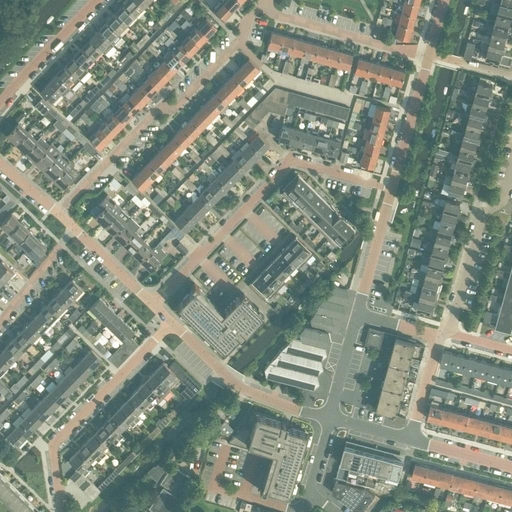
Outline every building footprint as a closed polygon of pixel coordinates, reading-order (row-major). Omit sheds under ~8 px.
[(136,0),(126,0),(123,3),(135,15),(143,7),(136,0)] [(224,19),(232,10),(222,0),(221,0),(213,9),(224,19)] [(222,0),(232,10),(241,1),(239,0),(222,0)] [(415,16),(418,4),(404,0),(401,12),(415,16)] [(493,0),(493,1),(490,11),(498,13),(511,17),(511,14),(511,5),(493,0)] [(123,3),(114,12),(126,24),(135,15),(123,3)] [(169,9),(172,12),(177,7),(174,4),(169,9)] [(114,12),(106,21),(118,32),(126,24),(114,12)] [(412,27),(415,16),(401,12),(397,23),(412,27)] [(188,13),(184,17),(189,21),(191,19),(197,26),(198,25),(208,35),(216,27),(206,17),(202,20),(196,14),(193,18),(188,13)] [(488,19),(487,22),(511,28),(511,25),(509,25),(511,17),(498,13),(496,21),(488,19)] [(161,24),(166,19),(162,16),(158,21),(161,24)] [(191,23),(185,29),(189,34),(200,44),(208,35),(198,25),(197,26),(191,19),(189,21),(191,23)] [(106,21),(98,30),(109,41),(113,45),(117,40),(121,36),(118,33),(118,32),(106,21)] [(161,24),(158,21),(152,26),(156,30),(161,24)] [(487,22),(486,27),(493,29),(492,35),(505,39),(507,32),(510,33),(511,28),(487,22)] [(409,39),(412,27),(397,23),(394,35),(409,39)] [(167,34),(171,30),(167,26),(163,30),(167,34)] [(98,30),(89,38),(101,50),(105,53),(113,45),(109,41),(98,30)] [(172,39),(176,35),(171,30),(167,34),(172,39)] [(162,31),(157,37),(162,42),(167,36),(162,31)] [(279,48),(283,34),(271,31),(267,45),(279,48)] [(145,41),(149,36),(146,33),(141,38),(145,41)] [(189,34),(181,42),(191,53),(200,44),(189,34)] [(290,52),(294,37),(283,34),(279,48),(290,52)] [(475,39),(474,42),(481,44),(505,50),(506,47),(503,46),(505,39),(492,35),(490,43),(482,41),(475,39)] [(302,55),(306,41),(294,37),(290,52),(302,55)] [(89,38),(81,47),(93,58),(101,50),(89,38)] [(139,47),(145,41),(141,38),(135,43),(139,47)] [(176,38),(168,47),(172,51),(183,61),(191,53),(181,42),(176,38)] [(313,58),(317,44),(306,41),(302,55),(313,58)] [(325,61),(329,47),(317,44),(313,58),(325,61)] [(481,44),(480,49),(488,51),(486,58),(499,62),(501,55),(504,55),(505,50),(481,44)] [(81,47),(73,56),(84,67),(93,58),(81,47)] [(156,56),(160,52),(155,47),(151,51),(156,56)] [(336,64),(340,50),(329,47),(325,61),(336,64)] [(168,48),(161,56),(164,60),(174,70),(183,61),(172,51),(172,52),(168,48)] [(128,59),(133,54),(129,50),(124,55),(128,59)] [(348,68),(352,54),(340,50),(336,64),(348,68)] [(465,50),(463,58),(471,60),(473,52),(465,50)] [(122,64),(128,59),(124,55),(119,61),(122,64)] [(73,56),(64,64),(80,79),(88,71),(84,67),(73,56)] [(365,75),(370,60),(358,57),(354,72),(365,75)] [(250,77),(259,68),(248,58),(240,67),(250,77)] [(164,60),(156,68),(166,78),(174,70),(164,60)] [(377,78),(381,63),(370,60),(365,75),(377,78)] [(388,82),(392,67),(381,63),(377,78),(388,82)] [(64,64),(56,73),(68,84),(67,84),(70,87),(71,88),(80,79),(64,64)] [(139,73),(143,69),(138,65),(134,69),(139,73)] [(242,86),(250,77),(240,67),(231,75),(242,86)] [(400,85),(404,70),(392,67),(388,82),(400,85)] [(110,70),(108,73),(111,76),(113,74),(116,71),(112,68),(110,70)] [(156,68),(147,77),(158,87),(166,78),(156,68)] [(102,78),(97,80),(102,85),(111,76),(108,73),(105,71),(103,74),(105,76),(102,78)] [(56,73),(48,81),(59,93),(63,89),(66,92),(70,87),(67,84),(68,84),(56,73)] [(234,94),(242,86),(231,75),(223,84),(234,94)] [(147,77),(139,86),(149,96),(158,87),(147,77)] [(48,81),(39,90),(51,101),(59,93),(48,81)] [(470,86),(468,91),(492,97),(494,93),(491,92),(493,84),(479,81),(477,88),(470,86)] [(122,91),(126,87),(121,82),(117,86),(122,91)] [(225,103),(234,94),(223,84),(215,93),(225,103)] [(94,86),(90,90),(94,94),(95,92),(96,92),(99,89),(95,85),(94,86)] [(263,93),(264,92),(267,90),(262,85),(259,87),(258,89),(263,93)] [(139,86),(131,94),(141,105),(149,96),(139,86)] [(270,92),(265,97),(279,101),(282,89),(275,87),(270,92)] [(103,92),(102,93),(107,99),(112,94),(107,89),(103,92)] [(282,89),(279,101),(282,102),(285,102),(288,90),(282,89)] [(90,90),(85,96),(89,99),(94,94),(90,90)] [(288,90),(285,102),(288,103),(290,104),(294,92),(288,90)] [(468,91),(467,95),(475,97),(473,103),(487,107),(488,101),(491,101),(492,97),(468,91)] [(294,92),(290,104),(296,105),(299,94),(294,92)] [(217,112),(225,103),(215,93),(207,101),(217,112)] [(131,94),(122,103),(133,113),(141,105),(131,94)] [(299,94),(296,105),(301,107),(305,95),(299,94)] [(101,103),(104,99),(100,95),(90,106),(94,110),(101,103)] [(305,95),(301,107),(307,108),(310,97),(305,95)] [(390,95),(388,101),(395,103),(396,97),(390,95)] [(242,106),(246,102),(241,97),(238,101),(242,106)] [(265,97),(260,103),(268,111),(279,114),(282,102),(279,101),(265,97)] [(310,97),(307,108),(312,110),(316,98),(310,97)] [(42,98),(34,106),(43,114),(50,106),(42,98)] [(316,98),(312,110),(318,112),(321,100),(316,98)] [(109,104),(104,99),(101,103),(105,108),(107,106),(109,104)] [(118,99),(110,108),(114,112),(124,122),(133,113),(122,103),(118,99)] [(321,100),(318,112),(324,113),(327,101),(321,100)] [(209,120),(217,112),(207,101),(198,110),(209,120)] [(327,101),(324,113),(329,115),(333,103),(327,101)] [(79,102),(73,108),(77,111),(82,106),(79,102)] [(247,110),(251,106),(246,102),(242,106),(247,110)] [(282,102),(279,114),(284,115),(285,112),(287,107),(288,103),(285,102),(282,102)] [(463,109),(462,112),(486,119),(487,115),(485,115),(487,107),(473,103),(468,102),(466,109),(464,109),(463,109)] [(260,103),(252,111),(260,119),(268,111),(260,103)] [(333,103),(329,115),(335,116),(338,105),(333,103)] [(338,105),(335,116),(341,118),(344,106),(338,105)] [(375,105),(371,117),(386,121),(390,109),(375,105)] [(50,106),(43,114),(43,115),(47,118),(49,120),(57,112),(50,106)] [(344,106),(341,118),(346,120),(349,108),(344,106)] [(68,113),(72,116),(77,111),(73,108),(68,113)] [(204,132),(207,128),(204,125),(209,120),(198,110),(190,118),(201,129),(204,132)] [(84,111),(79,116),(84,120),(88,116),(84,111)] [(252,111),(248,115),(256,123),(260,119),(252,111)] [(114,112),(106,120),(116,130),(124,122),(114,112)] [(462,112),(461,117),(464,118),(462,124),(467,126),(481,129),(482,122),(485,123),(486,119),(462,112)] [(21,113),(15,119),(18,122),(24,116),(21,113)] [(225,123),(230,118),(225,114),(220,118),(225,123)] [(248,115),(244,120),(252,128),(256,123),(248,115)] [(61,116),(57,119),(66,127),(69,124),(61,116)] [(88,116),(84,120),(89,125),(93,120),(88,116)] [(322,117),(320,122),(331,126),(333,120),(322,117)] [(371,117),(368,129),(383,133),(386,121),(371,117)] [(192,137),(201,129),(190,118),(182,127),(192,137)] [(230,128),(235,123),(230,118),(225,123),(230,128)] [(106,120),(97,129),(108,139),(116,130),(106,120)] [(16,143),(27,131),(18,123),(7,134),(16,143)] [(348,123),(348,126),(357,129),(362,130),(362,131),(364,131),(364,132),(367,133),(365,140),(380,144),(383,133),(368,129),(363,127),(353,124),(348,123)] [(69,124),(66,127),(74,136),(78,133),(69,124)] [(282,125),(278,139),(290,142),(294,128),(282,125)] [(451,129),(450,133),(456,134),(480,141),(481,138),(479,137),(481,129),(467,126),(465,133),(451,129)] [(184,146),(192,137),(182,127),(173,136),(184,146)] [(238,135),(241,131),(237,127),(233,130),(238,135)] [(294,128),(290,142),(301,146),(305,132),(294,128)] [(97,129),(89,138),(99,148),(108,139),(97,129)] [(219,130),(215,133),(219,138),(223,134),(219,130)] [(305,132),(301,146),(313,149),(316,135),(317,132),(312,130),(311,134),(305,132)] [(25,152),(36,140),(27,131),(16,143),(25,152)] [(208,141),(212,136),(208,132),(204,136),(208,141)] [(78,133),(74,136),(78,139),(84,145),(87,142),(81,136),(78,133)] [(316,135),(313,149),(324,152),(328,138),(329,135),(324,133),(323,137),(316,135)] [(260,153),(269,144),(258,134),(250,143),(260,153)] [(456,134),(455,139),(463,141),(461,147),(475,151),(476,145),(479,145),(480,141),(456,134)] [(40,136),(36,140),(25,152),(34,161),(45,149),(49,145),(40,136)] [(176,154),(184,146),(173,136),(165,144),(176,154)] [(213,145),(217,141),(212,136),(208,141),(213,145)] [(328,138),(324,152),(336,155),(341,138),(335,137),(334,140),(328,138)] [(365,140),(362,152),(377,156),(380,144),(365,140)] [(45,149),(34,161),(43,169),(60,151),(51,142),(45,149)] [(84,148),(82,150),(87,156),(90,153),(92,155),(96,151),(87,142),(84,145),(83,146),(84,148)] [(252,161),(260,153),(250,143),(241,151),(252,161)] [(167,163),(176,154),(165,144),(157,153),(167,163)] [(221,152),(225,148),(220,144),(216,148),(221,152)] [(341,152),(339,161),(346,163),(349,153),(346,152),(346,151),(356,154),(357,150),(347,148),(342,146),(341,152)] [(451,153),(451,156),(474,162),(475,159),(472,159),(475,151),(461,147),(459,155),(451,153)] [(225,157),(229,153),(225,148),(221,152),(225,157)] [(191,158),(195,154),(191,149),(187,153),(191,158)] [(70,159),(60,151),(43,169),(52,178),(70,159)] [(243,170),(252,161),(241,151),(233,160),(243,170)] [(359,151),(357,156),(360,157),(358,164),(373,168),(377,156),(362,152),(359,151)] [(159,172),(167,163),(157,153),(148,161),(159,172)] [(196,163),(200,158),(195,154),(191,158),(196,163)] [(442,155),(441,158),(445,159),(457,162),(455,169),(468,173),(470,166),(473,167),(474,162),(451,156),(446,155),(443,154),(442,155)] [(70,159),(52,178),(61,187),(72,176),(67,171),(74,163),(70,159)] [(235,179),(243,170),(233,160),(225,169),(235,179)] [(151,180),(159,172),(148,161),(140,170),(151,180)] [(204,170),(208,165),(203,161),(197,168),(200,170),(202,168),(204,170)] [(435,176),(438,165),(432,163),(429,174),(435,176)] [(209,174),(213,170),(208,165),(204,170),(209,174)] [(175,175),(179,171),(174,167),(170,170),(175,175)] [(227,187),(235,179),(225,169),(216,177),(227,187)] [(445,174),(444,178),(468,185),(469,181),(466,180),(468,173),(455,169),(453,176),(445,174)] [(142,189),(151,180),(140,170),(131,179),(142,189)] [(180,180),(183,176),(179,171),(175,175),(180,180)] [(284,190),(281,193),(289,201),(292,198),(292,197),(306,183),(298,175),(284,190)] [(438,176),(437,181),(450,184),(448,192),(462,196),(464,188),(467,189),(468,185),(444,178),(438,176)] [(218,196),(227,187),(216,177),(208,186),(218,196)] [(114,178),(110,182),(115,184),(118,188),(121,184),(114,178)] [(187,187),(191,183),(187,179),(183,183),(187,187)] [(128,202),(135,195),(138,191),(129,182),(124,187),(119,193),(128,202)] [(192,191),(196,187),(191,183),(187,187),(192,191)] [(292,198),(289,201),(296,208),(299,205),(300,205),(314,191),(306,183),(292,197),(292,198)] [(159,192),(162,188),(158,184),(154,187),(159,192)] [(210,205),(218,196),(208,186),(199,194),(210,205)] [(163,196),(167,193),(162,188),(159,192),(163,196)] [(141,200),(144,197),(138,191),(135,195),(141,200)] [(299,205),(296,208),(304,216),(308,212),(322,198),(314,191),(300,205),(299,205)] [(202,213),(210,205),(199,194),(191,203),(202,213)] [(104,226),(116,214),(121,208),(107,195),(97,206),(101,211),(95,217),(104,226)] [(308,212),(304,216),(312,224),(315,220),(329,206),(322,198),(308,212)] [(422,204),(436,208),(460,214),(461,211),(458,210),(461,202),(447,198),(445,206),(423,200),(422,204)] [(153,212),(156,208),(150,202),(147,206),(153,212)] [(193,222),(202,213),(191,203),(183,212),(193,222)] [(315,220),(312,224),(320,231),(323,228),(337,213),(329,206),(315,220)] [(162,214),(156,208),(153,212),(158,217),(162,214)] [(459,218),(460,214),(436,208),(435,212),(443,214),(441,221),(454,224),(456,218),(459,218)] [(0,224),(8,232),(20,221),(11,212),(0,223),(0,224)] [(184,231),(193,222),(183,212),(174,221),(184,231)] [(323,228),(320,231),(327,239),(331,235),(345,221),(337,213),(323,228)] [(113,235),(125,222),(116,214),(104,226),(113,235)] [(17,241),(29,229),(20,221),(8,232),(17,241)] [(171,230),(174,226),(169,221),(165,224),(171,230)] [(331,235),(327,239),(335,247),(339,243),(353,229),(347,222),(345,221),(331,235)] [(452,231),(454,224),(441,221),(439,228),(431,226),(430,229),(454,236),(455,232),(452,231)] [(122,243),(134,231),(125,222),(113,235),(122,243)] [(179,240),(184,235),(174,226),(171,230),(170,231),(179,240)] [(26,249),(38,238),(29,229),(17,241),(26,249)] [(453,240),(454,236),(430,229),(429,234),(437,236),(435,243),(448,246),(450,239),(453,240)] [(131,252),(143,240),(134,231),(122,243),(131,252)] [(295,237),(288,245),(301,258),(305,261),(312,253),(309,250),(295,237)] [(46,246),(38,238),(26,249),(23,252),(36,264),(45,254),(42,251),(46,246)] [(141,261),(152,249),(143,240),(131,252),(141,261)] [(159,242),(152,249),(141,261),(150,270),(162,258),(166,254),(160,248),(162,246),(159,242)] [(425,248),(424,251),(448,258),(449,254),(446,254),(448,246),(435,243),(433,250),(425,248)] [(183,245),(178,250),(183,255),(188,250),(183,245)] [(288,245),(281,252),(294,265),(297,269),(305,261),(301,258),(288,245)] [(424,251),(423,256),(431,258),(429,265),(442,268),(444,261),(447,262),(448,258),(424,251)] [(12,264),(15,260),(7,252),(3,255),(12,264)] [(281,252),(274,259),(287,272),(294,265),(281,252)] [(1,259),(0,260),(0,276),(4,280),(12,271),(1,259)] [(274,259),(267,267),(280,280),(281,279),(287,272),(274,259)] [(21,272),(24,269),(15,260),(12,264),(21,272)] [(440,275),(442,268),(429,265),(427,271),(419,269),(412,268),(411,271),(442,280),(443,276),(440,275)] [(267,267),(260,274),(273,287),(276,290),(284,282),(281,279),(280,280),(267,267)] [(498,268),(496,273),(500,274),(509,277),(509,276),(511,277),(511,272),(510,272),(501,269),(498,268)] [(408,270),(407,275),(410,276),(419,278),(417,285),(439,291),(442,280),(411,271),(408,270)] [(260,274),(252,282),(255,285),(259,288),(262,291),(266,295),(269,298),(276,290),(273,287),(260,274)] [(63,288),(73,297),(81,288),(72,279),(63,288)] [(193,288),(176,305),(182,312),(184,310),(188,314),(187,316),(193,322),(195,321),(199,325),(198,326),(204,333),(205,331),(210,336),(208,337),(218,346),(219,345),(224,350),(234,339),(235,339),(238,335),(240,338),(263,314),(241,293),(223,311),(228,316),(225,319),(195,290),(198,287),(194,282),(190,286),(193,288)] [(315,311),(304,324),(328,330),(331,316),(339,318),(345,312),(342,304),(348,297),(346,288),(335,285),(314,307),(315,311)] [(405,289),(404,293),(436,302),(439,291),(417,285),(415,292),(405,289)] [(55,296),(65,306),(73,297),(63,288),(55,296)] [(491,293),(489,298),(502,302),(502,301),(511,304),(511,290),(509,290),(507,298),(503,297),(497,295),(491,293)] [(404,293),(403,297),(418,302),(416,309),(424,311),(424,314),(432,317),(436,302),(404,293)] [(88,304),(93,299),(89,295),(84,300),(88,304)] [(46,305),(56,314),(65,306),(55,296),(46,305)] [(98,316),(108,306),(99,297),(89,307),(98,316)] [(502,302),(498,314),(502,315),(511,317),(511,314),(511,304),(502,301),(502,302)] [(38,314),(48,323),(56,314),(46,305),(38,314)] [(107,324),(116,314),(108,306),(98,316),(107,324)] [(71,313),(75,317),(80,312),(75,308),(71,313)] [(67,317),(71,321),(75,317),(71,313),(67,317)] [(30,322),(39,332),(48,323),(38,314),(30,322)] [(115,332),(125,322),(116,314),(107,324),(115,332)] [(484,318),(482,324),(498,328),(506,330),(511,331),(511,328),(511,317),(502,315),(500,323),(496,322),(488,320),(484,318)] [(21,331),(31,340),(39,332),(30,322),(21,331)] [(125,340),(130,335),(134,331),(125,322),(115,332),(124,341),(125,340)] [(304,324),(292,336),(324,345),(328,330),(304,324)] [(77,329),(82,333),(85,329),(81,325),(77,329)] [(69,336),(73,331),(69,327),(64,332),(69,336)] [(381,346),(385,334),(370,330),(367,342),(381,346)] [(13,339),(23,349),(31,340),(21,331),(13,339)] [(134,349),(139,344),(130,335),(125,340),(134,349)] [(312,388),(319,382),(316,374),(324,345),(292,336),(264,368),(266,376),(312,388)] [(421,357),(425,345),(396,337),(392,349),(421,357)] [(5,348),(14,357),(23,349),(13,339),(5,348)] [(69,343),(72,347),(77,343),(73,339),(69,343)] [(57,348),(61,344),(57,340),(53,344),(57,348)] [(130,353),(134,349),(125,340),(124,341),(121,344),(130,353)] [(52,353),(57,348),(53,344),(48,349),(52,353)] [(125,358),(130,353),(121,344),(116,349),(125,358)] [(103,354),(107,350),(102,346),(100,348),(99,349),(103,354)] [(0,352),(0,360),(6,366),(14,357),(5,348),(0,352)] [(93,367),(102,358),(92,348),(83,357),(93,367)] [(121,362),(125,358),(116,349),(112,353),(121,362)] [(406,414),(421,357),(392,349),(376,407),(392,411),(390,417),(404,421),(406,414)] [(452,367),(456,353),(444,350),(440,364),(452,367)] [(36,362),(40,366),(48,357),(44,353),(36,362)] [(116,367),(121,362),(112,353),(107,358),(116,367)] [(464,370),(468,357),(456,353),(452,367),(464,370)] [(56,364),(60,360),(56,356),(52,361),(56,364)] [(85,376),(93,367),(83,357),(74,366),(85,376)] [(475,374),(479,360),(468,357),(464,370),(475,374)] [(487,377),(491,363),(479,360),(475,374),(487,377)] [(51,369),(56,364),(52,361),(47,365),(51,369)] [(168,367),(163,361),(154,370),(171,387),(179,378),(187,385),(180,393),(184,397),(183,398),(186,402),(201,387),(174,361),(168,367)] [(27,370),(32,375),(40,366),(36,362),(27,370)] [(498,380),(502,366),(491,363),(487,377),(498,380)] [(76,384),(85,376),(74,366),(66,374),(76,384)] [(510,383),(511,375),(511,368),(502,366),(498,380),(510,383)] [(164,397),(170,391),(168,389),(171,387),(154,370),(145,379),(164,397)] [(24,383),(28,379),(23,374),(19,379),(24,383)] [(68,393),(76,384),(66,374),(58,383),(68,393)] [(34,386),(39,381),(35,378),(30,383),(34,386)] [(19,379),(10,387),(15,392),(24,383),(19,379)] [(157,403),(164,397),(145,379),(136,388),(153,405),(156,402),(157,403)] [(60,402),(68,393),(58,383),(49,392),(60,402)] [(153,405),(136,388),(128,397),(141,409),(145,404),(150,408),(153,405)] [(51,410),(60,402),(49,392),(41,400),(51,410)] [(17,404),(22,399),(18,395),(13,400),(17,404)] [(136,422),(140,418),(136,413),(141,409),(128,397),(119,406),(136,422)] [(178,410),(186,402),(183,398),(174,407),(178,410)] [(43,419),(51,410),(41,400),(33,409),(43,419)] [(427,403),(425,410),(429,411),(427,418),(440,421),(444,407),(431,404),(427,403)] [(132,426),(136,422),(119,406),(111,414),(124,427),(128,422),(132,426)] [(169,420),(178,410),(174,407),(165,416),(169,420)] [(444,407),(440,421),(453,424),(456,411),(444,407)] [(35,428),(43,419),(33,409),(24,418),(35,428)] [(456,411),(453,424),(465,428),(469,414),(456,411)] [(119,440),(123,435),(119,431),(124,427),(111,414),(102,423),(119,440)] [(277,445),(264,488),(288,495),(290,487),(288,486),(290,480),(292,481),(295,472),(293,472),(295,466),(296,466),(299,458),(297,457),(299,451),(301,452),(305,439),(303,439),(305,432),(286,426),(287,423),(255,414),(251,428),(243,426),(227,441),(264,453),(265,449),(272,451),(274,444),(277,445)] [(469,414),(465,428),(478,431),(481,417),(469,414)] [(161,428),(169,420),(165,416),(157,425),(161,428)] [(481,417),(478,431),(490,434),(494,421),(481,417)] [(26,436),(35,428),(24,418),(16,426),(26,436)] [(224,421),(218,426),(227,435),(233,429),(224,421)] [(494,421),(490,434),(503,438),(506,424),(494,421)] [(115,444),(119,440),(102,423),(94,432),(106,444),(111,440),(115,444)] [(511,425),(506,424),(503,438),(511,440),(511,425)] [(152,437),(161,428),(157,425),(148,433),(152,437)] [(17,445),(26,436),(16,426),(7,435),(17,445)] [(102,457),(106,453),(102,449),(106,444),(94,432),(85,441),(102,457)] [(144,446),(152,437),(148,433),(140,442),(144,446)] [(98,461),(102,457),(85,441),(77,450),(89,462),(94,457),(98,461)] [(135,455),(144,446),(140,442),(131,451),(135,455)] [(337,476),(347,478),(355,447),(345,444),(339,466),(338,473),(337,476)] [(356,481),(357,478),(365,450),(355,447),(347,478),(356,481)] [(85,475),(89,470),(85,466),(89,462),(77,450),(68,459),(78,468),(69,477),(73,482),(82,473),(85,475)] [(374,452),(365,450),(357,478),(356,481),(358,481),(366,483),(374,452)] [(126,464),(135,455),(131,451),(122,460),(126,464)] [(366,483),(375,486),(376,483),(384,455),(375,452),(374,452),(366,483)] [(386,485),(394,457),(384,455),(376,483),(375,486),(381,488),(382,484),(386,485)] [(396,488),(398,482),(403,460),(394,457),(386,485),(396,488)] [(118,472),(126,464),(122,460),(114,468),(118,472)] [(425,479),(429,465),(416,462),(412,476),(425,479)] [(179,499),(193,478),(172,465),(159,483),(162,485),(156,494),(154,493),(153,498),(148,505),(152,508),(151,511),(169,511),(178,499),(179,499)] [(437,483),(441,469),(429,465),(425,479),(437,483)] [(109,481),(118,472),(114,468),(105,477),(109,481)] [(450,486),(453,472),(441,469),(437,483),(450,486)] [(462,489),(466,475),(453,472),(450,486),(462,489)] [(87,477),(85,475),(82,473),(73,482),(78,486),(87,477)] [(37,511),(0,474),(0,496),(15,511),(41,511),(39,510),(37,511)] [(475,493),(478,479),(466,475),(462,489),(475,493)] [(82,491),(91,482),(87,477),(78,486),(82,491)] [(100,490),(109,481),(105,477),(96,486),(100,490)] [(336,479),(332,492),(336,494),(346,482),(336,479)] [(487,496),(491,482),(478,479),(475,493),(487,496)] [(87,495),(96,486),(91,482),(82,491),(87,495)] [(336,494),(340,498),(351,483),(346,482),(336,494)] [(499,499),(503,485),(491,482),(487,496),(499,499)] [(340,498),(352,507),(367,487),(351,483),(340,498)] [(511,503),(511,501),(511,487),(503,485),(499,499),(511,503)] [(100,490),(96,486),(87,495),(92,500),(100,490)] [(361,511),(375,494),(367,487),(352,507),(359,511),(361,511)]
